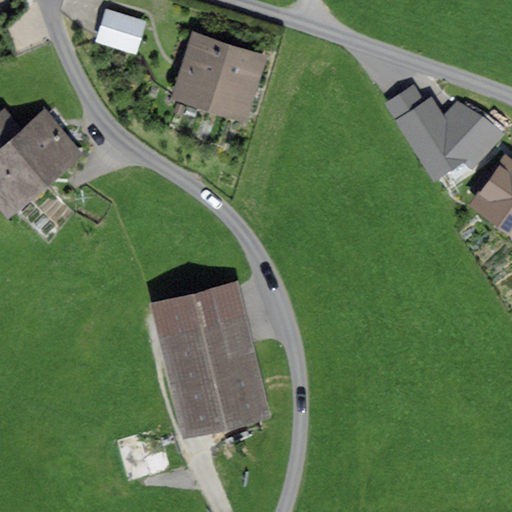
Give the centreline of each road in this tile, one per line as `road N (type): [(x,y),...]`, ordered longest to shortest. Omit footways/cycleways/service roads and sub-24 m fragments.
road 1 (unclassified): [(50,0),(65,56),(104,130),(202,197),(251,245),(284,308),(302,381),(302,459),(285,511)]
road 2 (residential): [(511,95),(224,0)]
